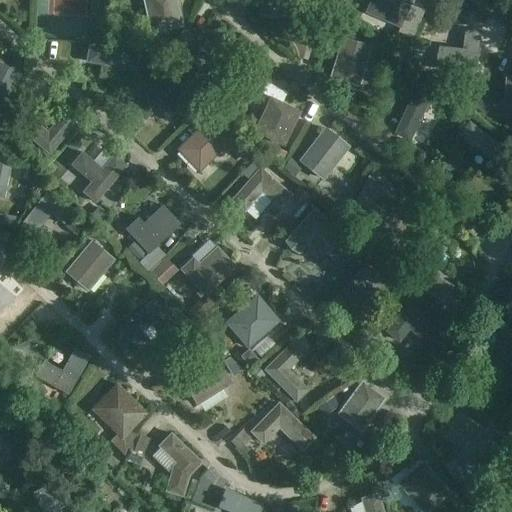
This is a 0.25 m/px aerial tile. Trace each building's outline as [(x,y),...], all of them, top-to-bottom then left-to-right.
[(143,0),(151,33),(182,26),(175,0),(143,0)] [(262,0),(260,17),(276,19),(279,3),(279,2),(279,0),(262,0)] [(402,29),(414,0),(387,0),(386,2),(382,0),(372,0),(367,13),(402,29)] [(325,15),(333,17),(336,5),(325,2),(323,10),(325,15)] [(338,15),(332,35),(341,38),(347,17),(338,15)] [(437,70),(476,75),(482,32),(466,30),(463,50),(440,47),(437,70)] [(344,39),(332,77),(360,86),(372,47),(344,39)] [(86,62),(134,71),(137,55),(89,46),(86,62)] [(211,84),(219,69),(202,60),(204,58),(189,50),(180,66),(211,84)] [(157,64),(144,57),(138,66),(151,74),(157,64)] [(0,66),(0,109),(2,110),(19,76),(0,66)] [(175,92),(161,78),(133,105),(147,119),(162,103),(177,119),(190,107),(184,101),(190,96),(181,87),(175,92)] [(453,91),(455,92),(473,103),(479,91),(460,80),(453,91)] [(411,140),(431,96),(417,89),(397,133),(411,140)] [(495,101),(485,94),(477,108),(486,116),(495,101)] [(252,132),(283,147),(300,112),(269,97),(252,132)] [(24,135),(49,156),(76,123),(63,112),(46,131),(35,122),(24,135)] [(218,115),(213,120),(227,135),(233,130),(218,115)] [(198,171),(227,143),(207,122),(178,150),(198,171)] [(471,123),(461,136),(499,165),(509,152),(471,123)] [(324,128),(298,161),(323,181),(349,147),(324,128)] [(243,144),(235,153),(246,164),(254,156),(243,144)] [(0,148),(0,197),(4,198),(13,150),(0,148)] [(82,192),(96,204),(127,166),(113,154),(101,169),(81,152),(70,165),(91,182),(82,192)] [(465,162),(451,155),(444,169),(459,176),(465,162)] [(289,158),(282,168),(294,176),(301,166),(289,158)] [(278,209),(289,196),(259,169),(231,201),(243,212),(260,193),(278,209)] [(43,172),(34,171),(31,184),(40,186),(43,172)] [(348,215),(391,237),(399,221),(372,207),(383,184),(368,176),(348,215)] [(293,184),(286,190),(306,208),(313,200),(293,184)] [(338,218),(352,195),(333,184),(319,206),(338,218)] [(63,225),(72,212),(47,192),(22,224),(34,233),(49,214),(63,225)] [(137,219),(126,230),(148,253),(147,255),(134,241),(126,249),(139,262),(138,263),(147,273),(165,256),(156,246),(178,225),(160,207),(142,224),(137,219)] [(106,213),(98,208),(93,215),(101,220),(106,213)] [(330,248),(342,235),(313,210),(285,242),(297,253),(314,234),(330,248)] [(0,213),(0,225),(13,228),(15,217),(0,213)] [(81,228),(71,220),(66,227),(76,235),(81,228)] [(344,235),(335,246),(344,254),(354,245),(344,235)] [(406,278),(442,300),(450,287),(428,273),(443,249),(430,241),(406,278)] [(92,242),(65,272),(87,291),(88,290),(97,299),(119,274),(109,266),(114,261),(92,242)] [(377,300),(390,287),(364,264),(373,254),(364,246),(354,257),(363,265),(335,297),(348,308),(365,289),(377,300)] [(193,258),(180,271),(204,296),(204,295),(233,267),(214,248),(199,264),(193,258)] [(166,259),(150,273),(161,286),(177,271),(166,259)] [(22,290),(0,267),(0,304),(4,308),(22,290)] [(204,295),(204,296),(188,311),(197,321),(213,304),(204,295)] [(257,295),(224,323),(247,349),(279,321),(257,295)] [(170,300),(163,307),(180,326),(187,320),(170,300)] [(176,329),(153,301),(118,329),(128,341),(150,323),(163,339),(176,329)] [(427,344),(437,332),(406,307),(386,331),(398,341),(408,329),(427,344)] [(205,330),(191,342),(200,354),(215,343),(205,330)] [(300,336),(290,346),(300,355),(309,346),(300,336)] [(488,361),(511,375),(511,341),(503,336),(488,361)] [(28,341),(10,347),(14,360),(33,354),(28,341)] [(287,370),(301,356),(300,355),(290,346),(289,345),(264,370),(267,373),(296,401),(307,390),(287,370)] [(43,362),(36,375),(68,393),(87,358),(74,350),(62,372),(43,362)] [(256,359),(248,350),(239,357),(246,367),(256,359)] [(233,377),(243,371),(229,358),(223,362),(233,377)] [(231,384),(216,359),(181,380),(197,405),(231,384)] [(260,381),(267,373),(264,370),(258,365),(251,371),(260,381)] [(362,382),(338,415),(360,431),(384,399),(362,382)] [(121,440),(147,413),(116,383),(90,410),(121,440)] [(338,407),(332,397),(317,407),(323,416),(338,407)] [(278,404),(251,432),(262,443),(278,427),(301,450),(313,438),(278,404)] [(468,440),(458,455),(472,464),(491,436),(458,413),(449,427),(468,440)] [(243,429),(230,442),(239,451),(251,438),(243,429)] [(183,497),(189,476),(202,462),(170,433),(158,446),(175,463),(172,467),(165,492),(183,497)] [(139,435),(139,436),(133,451),(133,452),(142,455),(148,439),(139,435)] [(287,475),(299,462),(283,447),(271,460),(287,475)] [(129,450),(126,457),(124,461),(139,467),(143,456),(142,456),(142,455),(133,452),(133,451),(129,450)] [(421,463),(398,484),(423,511),(426,511),(448,492),(421,463)] [(229,511),(253,511),(254,511),(217,480),(206,492),(229,511)] [(31,496),(39,511),(56,511),(52,503),(65,496),(58,483),(31,496)] [(382,511),(377,495),(361,499),(365,511),(382,511)]
